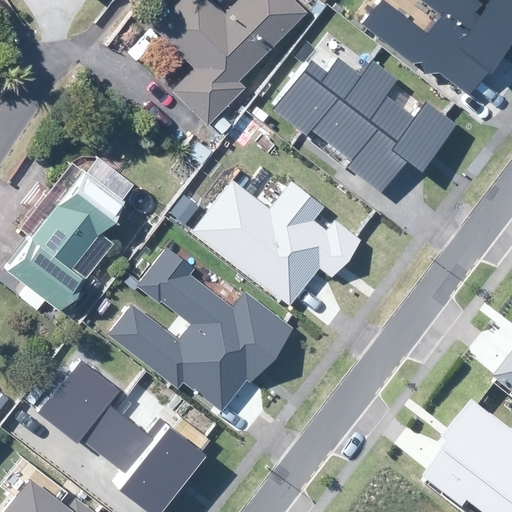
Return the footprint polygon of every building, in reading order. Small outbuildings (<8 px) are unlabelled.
[(251,37),(287,0),(150,0),(138,13),(164,38),(174,48),(178,53),(155,76),(190,110),(227,71),(222,66),(251,37)] [(383,0),(373,0),(358,21),(408,59),(419,57),(420,70),(435,69),(463,91),(484,66),(511,30),(511,0),(482,0),(474,10),(471,9),(476,0),(420,0),(435,10),(423,27),(383,0)] [(266,109),(376,191),(403,156),(419,168),(453,123),(422,99),(410,115),(382,93),(394,77),(368,58),(357,71),(332,52),(323,65),(308,54),(266,109)] [(204,163),(212,150),(199,141),(190,155),(204,163)] [(73,267),(125,199),(86,170),(9,270),(61,309),(86,276),(73,267)] [(230,180),(191,230),(287,305),(317,267),(328,275),(360,234),(330,211),(321,223),(309,214),(317,204),(287,181),(265,208),(230,180)] [(129,298),(107,328),(175,379),(178,375),(216,404),(242,369),(249,374),(287,323),(240,288),(230,302),(184,268),(188,262),(160,242),(128,284),(157,306),(160,303),(183,320),(175,331),(129,298)] [(124,468),(113,482),(152,511),(202,448),(160,416),(149,430),(108,398),(118,385),(76,353),(34,407),(73,437),(77,432),(124,468)] [(511,357),(495,379),(511,392),(511,357)] [(0,408),(10,397),(0,388),(0,408)] [(511,511),(511,428),(476,401),(446,440),(453,446),(424,484),(461,511),(463,511),(470,504),(480,511),(511,511)] [(0,502),(0,511),(97,511),(73,493),(66,502),(25,470),(0,502)]
